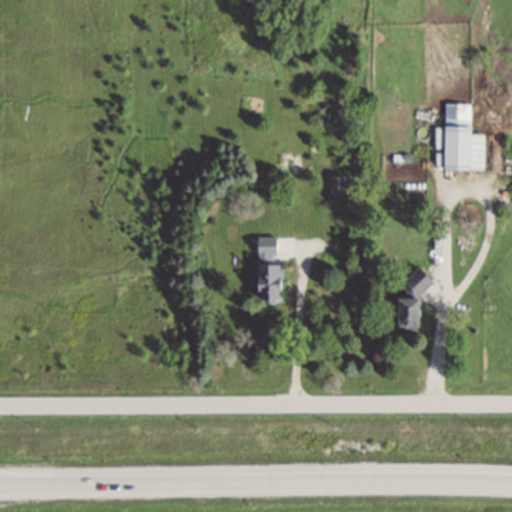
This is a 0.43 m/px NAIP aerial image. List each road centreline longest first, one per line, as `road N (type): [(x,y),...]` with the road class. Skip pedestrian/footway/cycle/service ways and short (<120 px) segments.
road 1 (tertiary): [(511,402),(0,406)]
road 2 (trunk): [(511,482),(0,486)]
road 3 (trunk): [(149,484),(0,493)]
